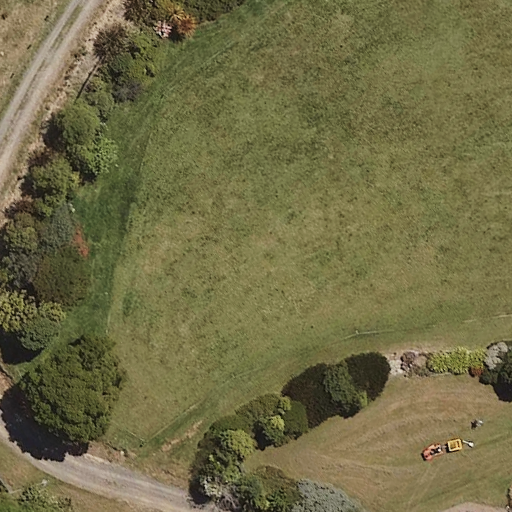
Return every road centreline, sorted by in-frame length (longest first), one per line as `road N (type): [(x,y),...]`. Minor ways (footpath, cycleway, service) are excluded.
road 1 (track): [(101,0),(8,200),(0,275)]
road 2 (track): [(0,341),(5,376),(68,449),(195,511)]
